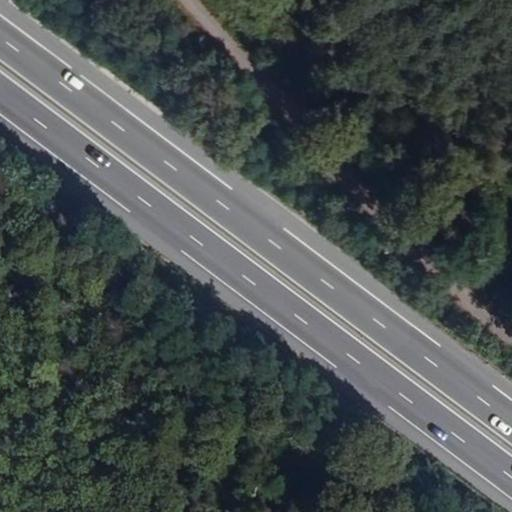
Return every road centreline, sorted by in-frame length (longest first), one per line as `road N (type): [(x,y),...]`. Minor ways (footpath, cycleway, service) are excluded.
road 1 (motorway): [(0,93),(511,479)]
road 2 (motorway): [(511,421),(0,36)]
road 3 (unknown): [(0,223),(279,461),(372,511)]
road 4 (track): [(511,334),(379,211),(193,0)]
